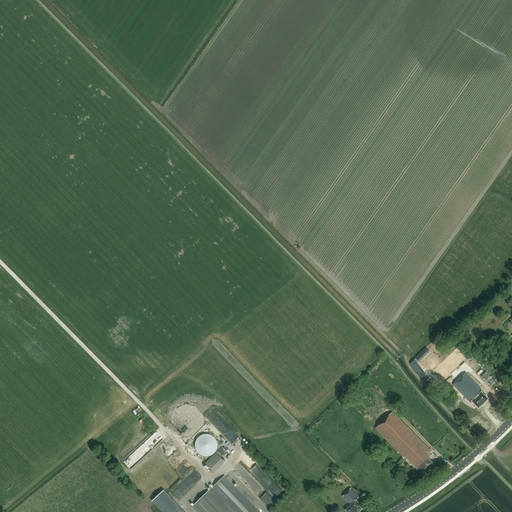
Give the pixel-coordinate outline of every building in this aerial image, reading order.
[(417,363),(430,351),(426,348),(414,359),(417,363)] [(437,367),(449,378),(460,366),(448,355),(437,367)] [(424,380),(428,376),(417,363),(414,359),(410,363),(424,380)] [(482,392),(481,388),(466,373),(453,385),(471,403),(473,402),(479,408),(488,399),(482,392)] [(427,458),(433,453),(392,411),(375,428),(403,457),(405,456),(417,469),(417,468),(422,472),(432,463),(427,458)] [(196,451),(198,453),(199,454),(200,455),(202,456),(204,457),(206,457),(208,457),(210,456),(211,455),(213,454),(214,453),(216,451),(216,449),(217,448),(217,446),(217,444),(216,442),(216,440),(214,439),(213,437),(211,436),(210,435),(208,435),(206,435),(204,435),(202,435),(200,436),(199,437),(197,439),(196,440),(195,442),(195,444),(195,446),(195,448),(195,449),(196,451)] [(214,472),(225,462),(216,452),(205,463),(214,472)] [(259,511),(225,475),(211,489),(233,511),(259,511)] [(346,511),(359,511),(362,509),(354,501),(359,497),(351,488),(343,497),(351,505),(345,510),(346,511)] [(184,511),(164,490),(152,501),(162,511),(184,511)] [(231,511),(210,490),(192,507),(196,511),(231,511)]
